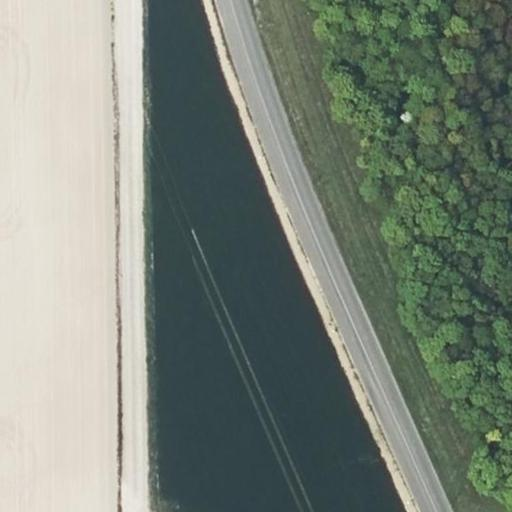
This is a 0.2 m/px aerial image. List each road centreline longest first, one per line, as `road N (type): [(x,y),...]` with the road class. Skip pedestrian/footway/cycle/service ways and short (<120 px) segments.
road 1 (tertiary): [(242,0),(267,83),(444,511)]
road 2 (track): [(125,511),(123,0)]
